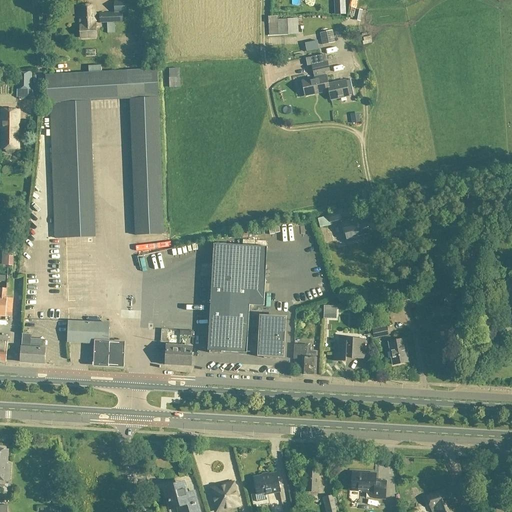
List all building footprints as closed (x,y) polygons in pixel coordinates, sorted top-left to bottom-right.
[(344,0),(334,0),(335,16),(346,15),(344,0)] [(98,14),(98,24),(118,23),(118,24),(121,24),(121,14),(126,14),(125,3),(113,4),(113,14),(98,14)] [(91,7),(77,8),(78,40),(95,39),(94,15),(92,15),(91,7)] [(288,21),(276,21),(276,18),(267,18),(268,38),(276,37),(289,36),(288,21)] [(328,32),(319,34),(321,46),(331,44),(328,32)] [(141,38),(136,42),(140,47),(145,42),(141,38)] [(306,67),(310,66),(312,76),(313,80),(300,82),(303,97),(327,92),(328,92),(327,86),(325,77),(320,78),(319,74),(328,72),(326,63),(325,63),(323,56),(309,59),(304,60),(306,67)] [(175,78),(175,69),(165,69),(165,78),(175,78)] [(156,71),(45,77),(46,105),(49,105),(53,240),(93,238),(89,103),(129,100),(134,237),(162,236),(156,71)] [(16,73),(16,74),(12,74),(12,85),(16,85),(16,91),(15,91),(15,98),(26,99),(26,91),(30,91),(30,73),(16,73)] [(328,92),(327,92),(329,101),(347,97),(344,82),(327,86),(328,92)] [(14,153),(14,150),(16,150),(17,111),(1,111),(0,143),(0,149),(4,150),(4,153),(6,155),(12,155),(14,153)] [(359,123),(357,115),(351,117),(353,124),(359,123)] [(416,209),(422,221),(432,216),(425,204),(416,209)] [(342,220),(340,212),(326,215),(328,223),(342,220)] [(340,224),(345,243),(369,237),(363,217),(340,224)] [(245,354),(248,306),(263,307),(266,248),(212,245),(206,352),(208,352),(208,354),(221,355),(221,353),(245,354)] [(11,267),(12,255),(4,254),(4,266),(11,267)] [(0,317),(10,318),(11,300),(5,299),(5,291),(0,290),(0,317)] [(273,310),(274,298),(263,298),(263,310),(273,310)] [(431,309),(430,325),(432,325),(432,326),(439,327),(439,325),(451,325),(452,300),(443,299),(443,310),(431,309)] [(464,307),(455,307),(455,317),(460,317),(461,315),(464,315),(464,307)] [(282,358),(284,319),(259,318),(257,357),(263,357),(262,359),(276,360),(277,358),(282,358)] [(67,323),(66,343),(106,345),(107,325),(67,323)] [(385,328),(371,331),(373,339),(387,336),(385,328)] [(21,335),(19,363),(42,365),(44,350),(43,350),(44,341),(29,340),(29,336),(21,335)] [(345,342),(333,342),(333,362),(345,363),(345,356),(351,357),(351,360),(363,360),(364,339),(352,339),(351,343),(345,343),(345,342)] [(402,340),(387,343),(392,366),(407,363),(402,340)] [(293,345),(292,360),(301,361),(301,366),(302,367),(301,375),(314,376),(315,352),(309,352),(309,346),(293,345)] [(164,366),(190,368),(191,348),(164,346),(164,356),(159,356),(158,365),(164,366)] [(0,482),(8,483),(10,465),(7,465),(8,451),(0,450),(0,482)] [(305,472),(304,493),(316,494),(317,473),(305,472)] [(385,482),(374,482),(375,475),(351,474),(350,492),(373,493),(373,501),(384,501),(385,482)] [(275,475),(252,479),(255,495),(263,494),(264,496),(279,493),(275,475)] [(232,484),(210,490),(215,511),(218,511),(238,507),(232,484)] [(182,485),(164,490),(169,509),(176,507),(177,511),(198,511),(193,493),(184,496),(182,485)] [(449,490),(425,498),(429,511),(453,511),(450,502),(453,501),(449,490)] [(277,495),(266,496),(268,511),(272,511),(279,511),(277,495)] [(336,511),(333,496),(321,499),(324,511),(336,511)]
